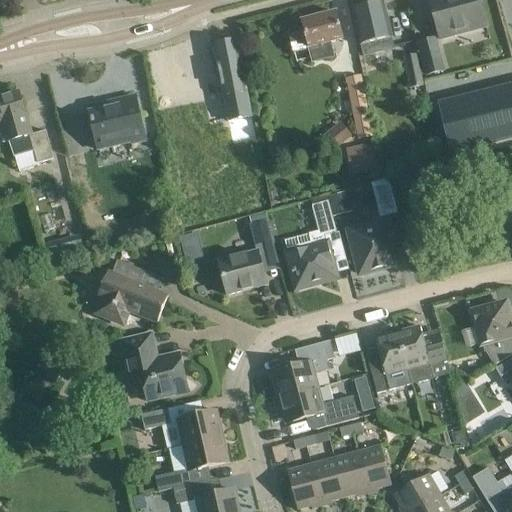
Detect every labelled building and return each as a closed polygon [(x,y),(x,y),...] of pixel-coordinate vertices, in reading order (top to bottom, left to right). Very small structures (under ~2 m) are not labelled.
[(429,0),(440,40),(487,28),(479,0),(429,0)] [(364,57),(394,50),(383,4),(353,11),(364,57)] [(329,45),(342,42),(335,15),(301,24),(304,35),(289,39),(293,54),(308,50),(312,64),(333,59),(329,45)] [(436,39),(417,44),(426,77),(445,72),(436,39)] [(212,47),(227,122),(250,117),(234,42),(212,47)] [(417,55),(403,58),(409,89),(423,87),(417,55)] [(361,77),(346,79),(358,140),(373,137),(361,77)] [(511,83),(434,103),(446,153),(511,137),(511,83)] [(32,136),(29,128),(20,95),(0,100),(0,122),(1,123),(7,144),(10,143),(14,158),(34,152),(38,165),(53,160),(45,132),(32,136)] [(132,145),(144,142),(134,98),(116,102),(117,107),(88,114),(96,148),(130,139),(132,145)] [(340,123),(324,137),(336,151),(352,137),(340,123)] [(371,145),(346,150),(351,177),(377,172),(371,145)] [(379,212),(373,214),(375,222),(349,229),(360,271),(398,261),(386,213),(397,210),(389,181),(372,185),(379,212)] [(347,193),(328,198),(333,218),(352,213),(347,193)] [(296,286),(336,275),(324,233),(336,230),(328,198),(311,203),(319,233),(284,242),(296,286)] [(227,291),(266,281),(258,252),(275,248),(265,211),(247,216),(257,252),(219,262),(227,291)] [(80,236),(45,245),(50,264),(85,255),(80,236)] [(131,313),(157,323),(168,295),(141,284),(146,271),(118,260),(112,273),(109,272),(96,302),(99,303),(93,316),(124,329),(131,313)] [(0,308),(20,303),(16,286),(0,290),(0,308)] [(499,340),(504,359),(511,354),(511,325),(506,303),(473,311),(482,345),(499,340)] [(71,328),(72,315),(54,314),(53,327),(71,328)] [(423,339),(420,326),(397,331),(408,371),(420,368),(423,381),(450,374),(440,335),(423,339)] [(383,365),(370,369),(377,393),(400,387),(397,374),(408,371),(397,331),(376,337),(383,365)] [(338,357),(361,350),(356,333),(333,340),(338,357)] [(175,390),(187,388),(179,353),(171,355),(169,359),(161,361),(155,357),(154,352),(155,349),(152,334),(122,341),(130,378),(139,375),(147,380),(144,385),(148,401),(172,395),(175,390)] [(280,399),(318,389),(314,375),(330,371),(327,361),(335,359),(330,341),(295,350),(299,365),(273,372),(280,399)] [(511,358),(495,369),(503,382),(509,379),(511,383),(511,358)] [(318,389),(280,399),(286,423),(313,416),(317,430),(359,419),(353,397),(323,405),(318,389)] [(183,445),(223,436),(217,410),(177,419),(183,445)] [(168,411),(142,416),(145,431),(171,425),(168,411)] [(352,426),(354,436),(362,434),(360,424),(352,426)] [(354,436),(352,426),(339,429),(342,439),(354,436)] [(468,446),(464,431),(451,435),(454,445),(468,446)] [(223,436),(183,445),(189,471),(229,462),(223,436)] [(305,438),(308,448),(317,445),(314,436),(305,438)] [(308,448),(305,438),(294,442),(296,451),(308,448)] [(357,452),(368,491),(392,485),(381,446),(357,452)] [(357,452),(334,458),(345,497),(368,491),(357,452)] [(334,458),(311,464),(322,503),(345,497),(334,458)] [(298,510),(322,503),(311,464),(287,471),(298,510)] [(496,483),(487,468),(471,477),(487,504),(499,497),(508,511),(511,511),(511,488),(508,491),(502,480),(496,483)] [(173,489),(185,486),(182,471),(155,477),(159,492),(173,489)] [(459,486),(467,481),(463,473),(454,478),(459,486)] [(394,494),(403,511),(412,511),(441,496),(429,474),(394,494)] [(467,481),(459,486),(465,496),(473,491),(467,481)] [(199,511),(239,511),(235,490),(206,496),(203,482),(185,486),(173,489),(176,505),(197,501),(199,511)] [(412,511),(450,511),(441,496),(412,511)]
